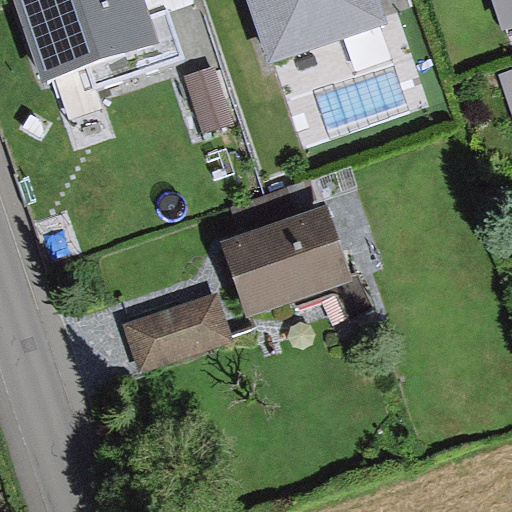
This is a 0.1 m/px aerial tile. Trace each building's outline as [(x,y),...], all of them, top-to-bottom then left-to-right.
[(97,96),(186,66),(170,17),(151,24),(142,0),(10,0),(42,93),(57,88),(91,76),(97,96)] [(191,0),(142,0),(151,24),(170,17),(195,9),(191,0)] [(245,0),(270,74),(390,34),(378,0),(245,0)] [(215,70),(185,81),(205,138),(235,127),(215,70)] [(97,96),(91,76),(57,88),(69,125),(103,114),(97,96)] [(274,198),(232,211),(237,228),(280,215),(274,198)] [(229,267),(246,317),(339,285),(352,313),(375,302),(359,270),(351,274),(327,205),(220,240),(229,267)] [(122,325),(139,375),(234,342),(217,293),(122,325)]
